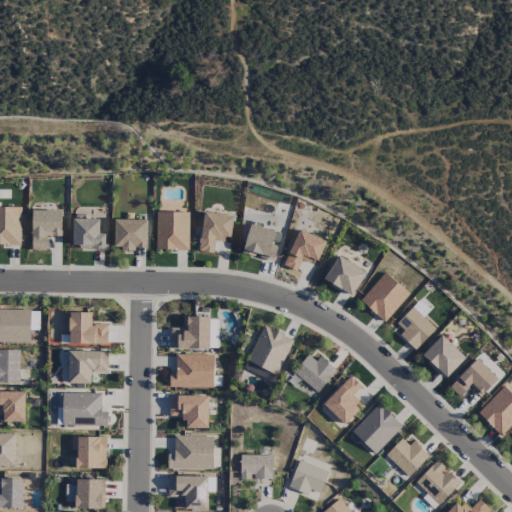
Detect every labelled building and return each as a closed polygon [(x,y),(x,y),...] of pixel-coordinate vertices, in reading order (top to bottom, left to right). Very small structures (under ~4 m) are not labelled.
[(0,245),(19,246),(21,208),(0,207),(0,245)] [(61,236),(61,211),(31,211),(32,250),(46,249),(46,236),(61,236)] [(155,250),(188,251),(188,213),(156,212),(155,250)] [(198,251),(213,253),(215,239),(230,241),(233,217),(203,213),(198,251)] [(105,234),(98,234),(98,219),(72,219),(72,248),(105,249),(105,234)] [(147,249),(147,220),(114,220),(114,249),(147,249)] [(277,247),(271,245),(275,232),(250,225),(242,251),(273,260),(277,247)] [(285,267),(297,271),(300,259),(318,264),(325,240),(295,231),(285,267)] [(366,273),(338,256),(323,279),(351,297),(366,273)] [(383,323),(409,295),(385,273),(359,301),(383,323)] [(399,335),(413,350),(435,330),(413,307),(395,323),(403,331),(399,335)] [(0,342),(29,342),(29,310),(0,310),(0,342)] [(91,313),(69,313),(68,344),(107,345),(107,325),(90,325),(91,313)] [(208,350),(209,318),(184,317),(184,329),(169,328),(169,349),(208,350)] [(292,338),(260,327),(248,363),(279,374),(292,338)] [(445,378),(464,358),(441,335),(422,356),(445,378)] [(0,382),(18,383),(19,351),(0,350),(0,382)] [(67,384),(90,384),(90,373),(107,373),(107,352),(68,352),(67,384)] [(213,389),(213,356),(175,355),(175,373),(169,373),(169,388),(213,389)] [(335,370),(319,357),(315,362),(307,355),(287,381),(294,386),(299,380),(317,394),(335,370)] [(460,398),(469,387),(480,398),(498,379),(476,359),(449,388),(460,398)] [(268,380),(271,374),(246,362),(243,369),(268,380)] [(322,405),(343,424),(361,405),(352,396),(360,387),(349,376),(322,405)] [(476,414),(500,437),(511,424),(511,394),(503,386),(476,414)] [(24,392),(0,392),(0,422),(24,422),(24,392)] [(101,394),(62,394),(62,426),(106,427),(107,412),(100,412),(101,394)] [(169,418),(185,418),(185,429),(207,429),(208,396),(169,396),(169,418)] [(375,455),(402,427),(378,404),(351,432),(375,455)] [(14,434),(0,434),(0,466),(15,466),(14,434)] [(167,454),(167,469),(212,470),(213,437),(174,436),(173,454),(167,454)] [(106,438),(74,437),(74,469),(105,470),(106,438)] [(385,455),(406,478),(428,457),(413,441),(408,446),(402,439),(385,455)] [(272,456),(240,455),(239,479),(252,480),(252,479),(271,480),(272,456)] [(319,494),(328,472),(299,460),(287,488),(307,496),(309,490),(319,494)] [(459,483),(436,461),(414,483),(438,505),(459,483)] [(207,477),(168,476),(167,497),(184,498),(183,510),(205,511),(207,477)] [(22,480),(0,479),(0,508),(21,509),(22,480)] [(103,510),(104,480),(75,480),(74,509),(103,510)] [(349,511),(339,499),(322,511),(349,511)] [(487,511),(489,511),(478,500),(468,511),(457,501),(446,511),(487,511)]
